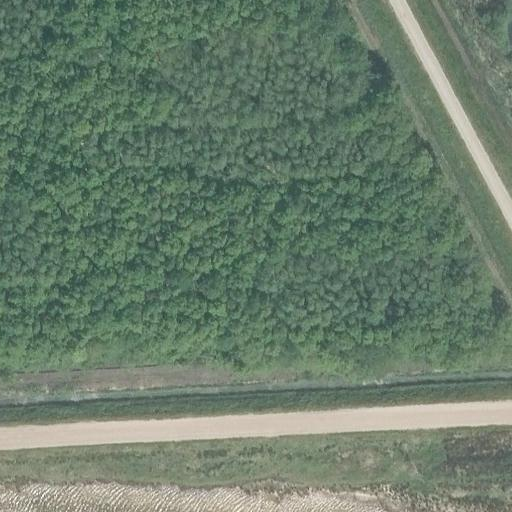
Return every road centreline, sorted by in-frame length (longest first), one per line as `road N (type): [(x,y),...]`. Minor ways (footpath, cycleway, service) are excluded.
road 1 (track): [(511,398),(0,428)]
road 2 (unclassified): [(511,219),(394,0)]
